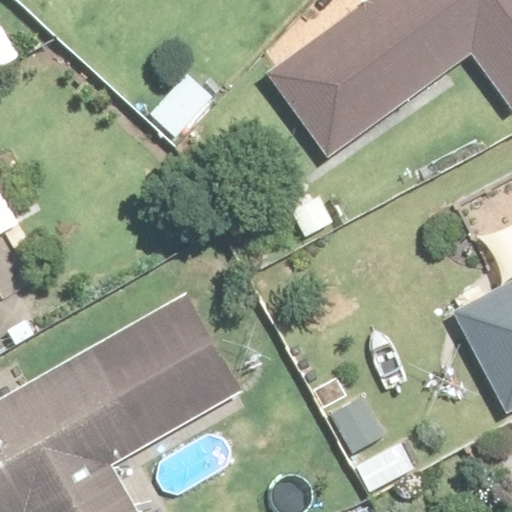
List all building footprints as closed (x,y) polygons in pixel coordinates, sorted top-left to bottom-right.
[(511,0),(360,0),(269,63),(329,148),(479,45),(511,91),(511,0)] [(0,75),(21,62),(0,29),(0,75)] [(216,100),(190,73),(150,112),(177,139),(216,100)] [(511,270),(454,304),(511,404),(511,270)] [(195,284),(0,386),(0,511),(24,511),(30,510),(30,511),(146,511),(117,456),(249,386),(195,284)]
